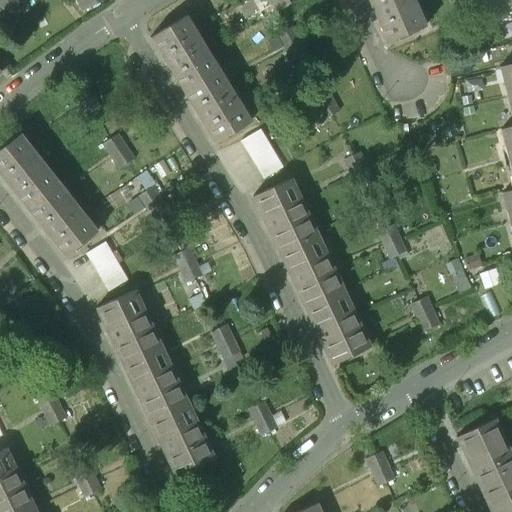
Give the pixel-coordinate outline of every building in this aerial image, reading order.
[(16,0),(6,0),(0,3),(0,8),(5,18),(21,9),(16,0)] [(75,0),(81,11),(102,0),(75,0)] [(413,0),(368,0),(386,43),(424,26),(413,0)] [(500,0),(481,0),(491,25),(508,18),(500,0)] [(250,121),(185,16),(150,39),(214,143),(250,121)] [(307,53),(293,26),(278,34),(292,61),(307,53)] [(511,66),(500,69),(511,115),(511,66)] [(84,83),(68,93),(85,118),(100,107),(84,83)] [(338,111),(324,85),(309,93),(323,119),(338,111)] [(511,129),(502,132),(511,174),(511,129)] [(281,169),(258,131),(240,142),(263,180),(281,169)] [(134,159),(118,135),(103,145),(119,169),(134,159)] [(96,232),(19,136),(0,150),(0,176),(64,257),(96,232)] [(359,154),(343,161),(355,188),(371,181),(359,154)] [(371,346),(287,183),(254,200),(331,364),(371,346)] [(170,212),(153,186),(138,197),(155,222),(170,212)] [(393,227),(376,233),(389,260),(406,254),(393,227)] [(127,281),(105,244),(85,254),(107,292),(127,281)] [(203,276),(190,250),(175,257),(188,284),(203,276)] [(212,459),(133,293),(97,310),(175,476),(212,459)] [(428,298),(411,306),(423,333),(440,325),(428,298)] [(14,322),(0,331),(0,333),(16,357),(31,347),(14,322)] [(240,353),(228,326),(213,334),(225,360),(240,353)] [(52,390),(36,398),(50,426),(65,416),(52,390)] [(278,429),(265,402),(249,409),(262,436),(278,429)] [(499,511),(511,506),(511,460),(493,421),(457,438),(491,511),(499,511)] [(35,511),(6,451),(0,453),(0,511),(35,511)] [(383,455),(366,461),(378,489),(394,482),(383,455)] [(87,462),(71,470),(85,498),(100,489),(87,462)]
